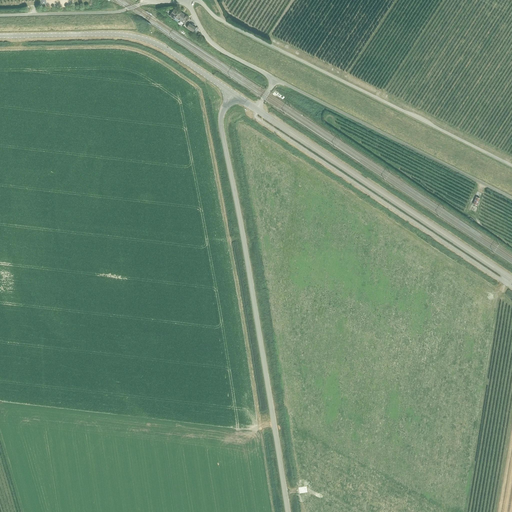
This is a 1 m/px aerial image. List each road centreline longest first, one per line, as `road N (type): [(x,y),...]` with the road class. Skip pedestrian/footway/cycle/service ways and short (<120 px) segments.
road 1 (unclassified): [(287,511),(221,126),(231,94)]
road 2 (unclassified): [(511,166),(217,18),(198,0)]
road 3 (tertiary): [(511,280),(256,110)]
road 4 (unclassified): [(511,199),(275,79)]
road 5 (tertiary): [(231,94),(133,36),(0,37)]
road 6 (unclassified): [(0,15),(115,12),(147,1)]
road 7 (unclassified): [(275,79),(221,51),(187,1)]
